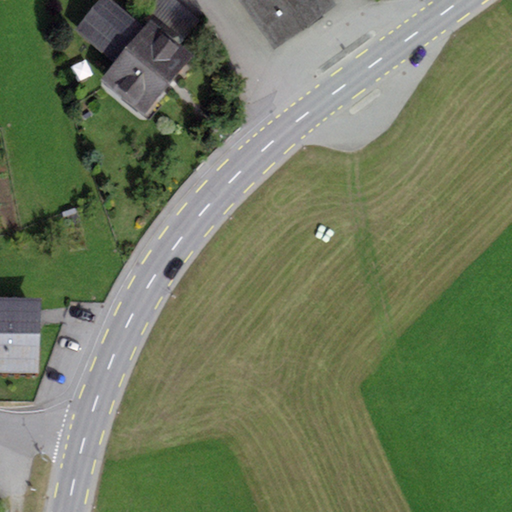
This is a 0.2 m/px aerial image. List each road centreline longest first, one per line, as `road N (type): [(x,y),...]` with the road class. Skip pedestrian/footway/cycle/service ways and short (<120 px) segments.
road 1 (primary): [(84,439),(123,332),(161,267),(222,191),(296,123)]
road 2 (primary): [(296,123),(458,0)]
road 3 (residential): [(197,0),(296,123)]
